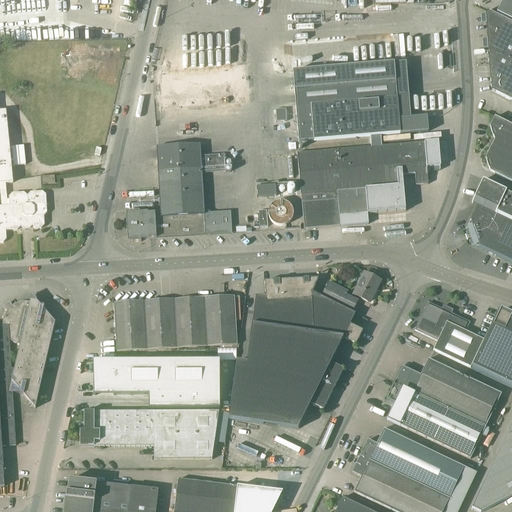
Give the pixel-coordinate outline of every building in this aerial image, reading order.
[(511,0),(503,0),(497,13),(511,20),(511,0)] [(488,52),(490,53),(488,56),(491,91),(511,101),(511,24),(487,12),(485,16),(488,52)] [(298,143),(316,142),(314,105),(397,97),(394,64),(292,73),(298,143)] [(156,110),(236,108),(235,72),(155,74),(156,110)] [(400,134),(397,97),(314,105),(316,142),(400,134)] [(0,184),(1,184),(3,206),(0,206),(0,243),(3,243),(6,240),(5,231),(17,230),(20,227),(20,224),(32,223),(32,226),(35,229),(41,229),(44,225),(43,217),(46,213),(45,195),(42,192),(30,193),(27,196),(23,194),(12,194),(8,198),(9,206),(6,206),(5,184),(12,183),(5,111),(0,111),(0,184)] [(489,127),(494,141),(485,159),(490,173),(511,183),(511,126),(494,118),(489,127)] [(424,143),(297,154),(300,196),(303,230),(340,227),(368,224),(367,214),(404,211),(405,211),(402,176),(415,174),(415,185),(427,184),(427,181),(426,181),(426,175),(427,175),(427,170),(426,170),(426,168),(440,167),(438,141),(424,143)] [(9,144),(11,169),(24,168),(21,142),(9,144)] [(128,218),(126,218),(127,238),(129,238),(129,241),(132,241),(132,243),(141,243),(140,240),(232,235),(230,214),(211,215),(211,213),(209,213),(209,215),(205,215),(203,174),(223,173),(226,173),(225,156),(202,157),(201,146),(158,148),(161,218),(155,218),(155,214),(139,215),(139,212),(130,213),(131,215),(128,215),(128,218)] [(42,184),(54,183),(54,176),(41,177),(42,184)] [(465,235),(465,236),(467,241),(467,239),(468,239),(470,244),(511,264),(511,196),(506,193),(482,181),(471,204),(472,204),(477,207),(465,231),(467,236),(466,236),(465,235)] [(277,209),(255,210),(256,228),(262,227),(262,224),(285,223),(285,212),(277,213),(277,209)] [(244,229),(253,229),(253,217),(243,217),(244,229)] [(364,274),(354,295),(369,303),(379,281),(364,274)] [(318,279),(264,282),(265,296),(255,297),(246,363),(237,361),(228,420),(298,429),(310,405),(323,411),(343,370),(330,364),(343,339),(355,345),(362,332),(349,325),(355,315),(351,313),(321,298),(312,293),(318,279)] [(347,292),(328,283),(321,298),(351,313),(357,302),(346,296),(347,292)] [(233,297),(173,300),(175,349),(236,346),(233,297)] [(116,353),(175,349),(173,300),(113,304),(116,353)] [(0,487),(4,487),(2,447),(15,446),(12,393),(23,396),(35,409),(55,323),(46,321),(46,320),(44,315),(42,311),(36,306),(30,303),(23,302),(17,303),(12,306),(9,306),(4,310),(6,313),(4,316),(3,318),(2,326),(0,326),(0,487)] [(428,303),(414,331),(437,342),(433,351),(470,369),(483,341),(465,332),(470,323),(448,313),(449,311),(445,309),(444,311),(428,303)] [(511,388),(511,318),(510,318),(509,318),(501,314),(501,313),(499,313),(498,312),(472,370),(511,388)] [(470,460),(501,395),(428,360),(420,376),(402,367),(386,400),(395,405),(388,421),(433,442),(470,460)] [(93,364),(93,394),(93,396),(95,396),(113,396),(148,396),(148,410),(219,410),(219,361),(113,362),(95,362),(93,362),(93,364)] [(79,431),(79,447),(153,447),(153,460),(211,460),(219,412),(83,412),(83,428),(85,428),(85,431),(79,431)] [(511,424),(471,510),(476,511),(483,511),(511,496),(511,424)] [(359,457),(352,474),(361,478),(353,493),(393,511),(459,511),(477,474),(466,469),(429,451),(420,447),(384,430),(376,445),(367,441),(359,457)] [(155,511),(158,490),(69,480),(68,493),(66,493),(66,499),(64,499),(63,511),(155,511)] [(178,480),(173,511),(264,511),(265,509),(271,510),(280,493),(270,491),(178,480)] [(370,511),(342,499),(335,511),(370,511)]
